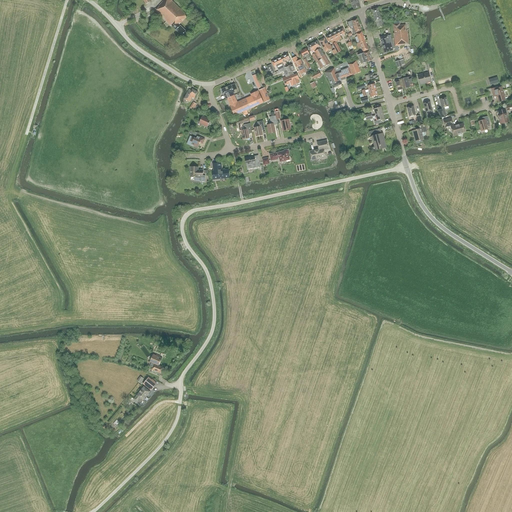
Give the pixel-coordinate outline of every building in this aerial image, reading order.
[(182,36),(186,31),(179,24),(187,16),(170,0),(164,0),(158,6),(159,7),(156,11),(171,26),(171,25),(182,36)] [(350,0),(354,9),(360,7),(357,0),(350,0)] [(382,20),(378,8),(372,10),(375,22),(376,22),(377,28),(383,26),(381,20),(382,20)] [(348,22),(350,27),(351,27),(354,33),(361,30),(357,19),(348,22)] [(400,25),(400,24),(393,25),(394,33),(393,33),(396,50),(398,50),(398,46),(405,45),(404,44),(409,43),(407,30),(406,30),(406,25),(400,25)] [(343,28),(326,37),(328,42),(330,41),(331,41),(332,44),(336,42),(342,39),(340,36),(345,33),(343,28)] [(356,34),(359,42),(360,43),(365,41),(362,31),(356,34)] [(383,47),(393,44),(392,39),(390,35),(388,35),(380,37),(383,47)] [(328,45),(324,38),(319,41),(326,52),(332,49),(330,44),(328,45)] [(312,55),(315,53),(315,52),(320,48),(321,48),(317,41),(307,46),(312,55)] [(360,43),(359,42),(356,44),(358,48),(361,47),(363,52),(368,50),(365,41),(360,43)] [(341,51),(336,42),(332,44),(337,53),(341,51)] [(395,49),(393,44),(383,47),(385,53),(393,50),(393,49),(395,49)] [(315,52),(318,58),(324,55),(320,48),(315,52)] [(309,54),(306,49),(300,52),(303,56),(302,56),(303,58),(306,57),(307,58),(310,56),(309,54)] [(372,60),(369,51),(361,54),(360,51),(356,53),(357,55),(358,55),(361,64),(372,60)] [(287,54),(277,59),(271,62),(273,66),(276,65),(278,70),(284,67),(282,63),(290,59),(287,54)] [(324,55),(318,58),(320,60),(317,62),(321,68),(324,66),(324,67),(330,64),(324,55)] [(299,71),(298,71),(301,78),(302,77),(301,74),(306,72),(303,64),(301,60),(298,61),(296,57),(292,59),(296,68),(297,67),(299,71)] [(404,64),(403,59),(395,62),(397,67),(402,66),(401,65),(404,64)] [(352,75),(360,72),(356,61),(348,64),(352,75)] [(335,68),(339,78),(340,81),(347,78),(347,77),(352,75),(347,62),(335,68)] [(295,70),(292,65),(286,67),(279,71),(280,73),(283,71),(286,77),(293,74),(292,71),(295,70)] [(325,72),(327,77),(333,88),(342,84),(340,81),(339,78),(335,68),(325,72)] [(429,72),(423,74),(426,83),(431,82),(429,72)] [(285,85),(290,83),(291,86),(299,83),(298,80),(299,80),(297,74),(294,75),(293,74),(286,77),(283,78),(285,85)] [(426,83),(423,74),(418,75),(420,85),(426,83)] [(411,77),(405,78),(408,88),(413,87),(411,77)] [(490,85),(499,83),(497,77),(489,79),(489,80),(490,79),(491,85),(490,85)] [(226,99),(227,99),(227,98),(234,95),(233,93),(235,92),(234,91),(237,89),(235,84),(232,85),(231,85),(221,90),(223,92),(222,92),(223,94),(224,94),(225,97),(226,99)] [(502,86),(499,87),(492,89),(493,95),(497,94),(499,102),(505,100),(504,96),(503,90),(502,86)] [(270,100),(264,88),(259,90),(264,102),(270,100)] [(198,92),(193,89),(192,91),(189,89),(184,99),(189,102),(191,97),(194,99),(198,92)] [(227,98),(227,99),(230,106),(234,116),(264,103),(259,93),(258,91),(251,94),(251,96),(237,103),(234,95),(227,98)] [(440,99),(442,109),(438,110),(440,118),(444,117),(444,116),(447,115),(444,107),(448,106),(446,98),(440,99)] [(426,112),(432,111),(430,102),(424,104),(426,112)] [(409,117),(416,115),(413,106),(407,108),(409,117)] [(508,122),(504,109),(499,111),(500,115),(498,115),(500,124),(503,124),(508,122)] [(384,119),(383,113),(376,115),(377,121),(375,121),(375,125),(381,123),(381,120),(384,119)] [(372,118),(371,114),(365,115),(366,117),(359,119),(360,122),(366,120),(372,118)] [(210,120),(202,116),(200,122),(197,123),(199,126),(201,125),(207,127),(208,126),(209,125),(209,124),(209,123),(209,122),(208,122),(209,121),(210,121),(210,120)] [(269,117),(271,124),(267,125),(269,134),(275,132),(274,125),(277,124),(276,116),(269,117)] [(490,125),(488,116),(481,118),(482,121),(479,122),(481,131),(488,129),(487,126),(490,125)] [(454,127),(451,118),(444,121),(445,127),(451,126),(454,136),(461,134),(461,133),(465,132),(463,124),(459,125),(459,124),(455,125),(456,126),(454,127)] [(289,120),(281,121),(283,131),(291,129),(289,120)] [(256,137),(262,135),(261,128),(265,128),(263,121),(257,122),(258,127),(254,128),(256,137)] [(425,126),(425,123),(419,125),(420,128),(412,130),(414,135),(416,141),(423,139),(423,136),(424,136),(425,135),(425,134),(425,133),(425,130),(428,129),(426,125),(425,126)] [(250,124),(244,125),(245,130),(241,131),(243,139),(249,138),(248,131),(252,130),(250,124)] [(373,151),(386,148),(382,134),(381,134),(380,129),(368,132),(369,138),(372,137),(375,147),(372,148),(373,151)] [(192,137),(190,142),(192,142),(191,144),(194,145),(198,147),(200,143),(203,144),(205,139),(200,137),(199,137),(197,136),(196,139),(192,137)] [(328,148),(327,141),(318,143),(319,150),(310,152),(312,160),(325,157),(323,149),(328,148)] [(290,154),(289,149),(284,150),(284,151),(270,154),(271,161),(277,159),(277,158),(279,158),(280,162),(286,161),(286,162),(291,161),(290,156),(288,157),(288,154),(290,154)] [(254,157),(254,156),(245,158),(246,165),(247,169),(252,168),(261,167),(258,156),(254,157)] [(214,179),(229,178),(228,170),(222,171),(221,163),(213,164),(214,172),(213,172),(214,179)] [(190,171),(190,177),(194,177),(194,181),(205,181),(205,176),(204,176),(203,176),(203,170),(198,170),(198,167),(190,166),(190,171)] [(153,354),(150,362),(152,362),(150,366),(152,367),(151,369),(152,370),(151,371),(155,373),(160,375),(162,376),(165,369),(163,368),(163,367),(158,365),(162,358),(153,354)] [(157,384),(148,377),(143,384),(151,390),(157,384)] [(150,391),(144,386),(133,399),(140,404),(150,391)]
